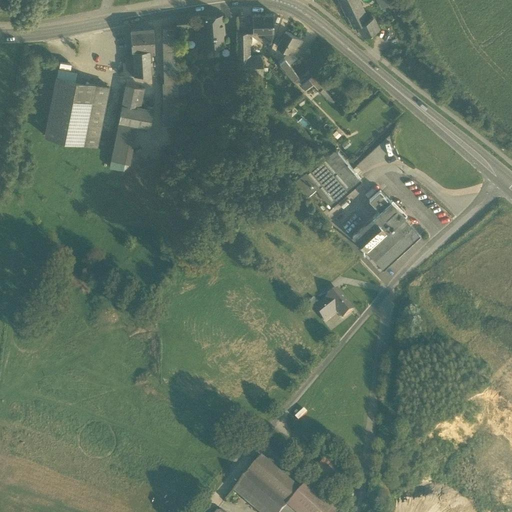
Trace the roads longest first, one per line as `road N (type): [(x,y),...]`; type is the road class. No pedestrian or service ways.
road 1 (residential): [(500,178),(383,293),(207,511)]
road 2 (secondary): [(500,178),(287,4)]
road 3 (secondary): [(229,0),(0,32)]
road 4 (track): [(383,293),(360,511)]
